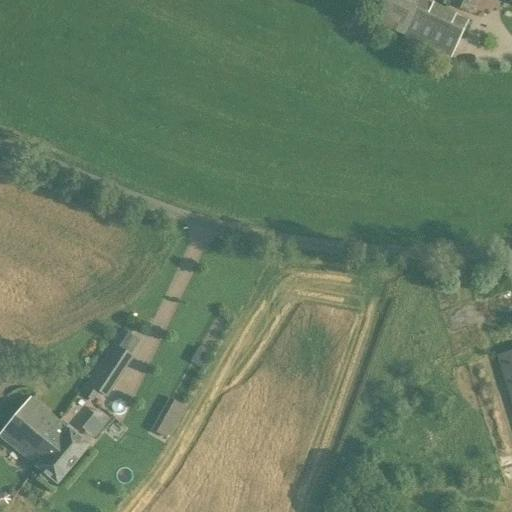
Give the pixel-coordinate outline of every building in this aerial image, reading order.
[(383,0),(372,23),(393,33),(450,59),(467,21),(421,0),(383,0)] [(511,406),(511,352),(497,357),(511,406)] [(97,368),(86,384),(105,396),(115,380),(97,368)] [(84,395),(75,405),(76,406),(69,415),(85,429),(90,424),(98,431),(109,419),(91,404),(93,403),(84,395)] [(169,440),(188,407),(169,397),(151,430),(169,440)] [(0,436),(0,438),(28,461),(39,447),(30,440),(50,416),(30,399),(0,436)] [(88,447),(50,416),(30,440),(39,447),(28,461),(37,469),(37,468),(57,485),(88,447)]
